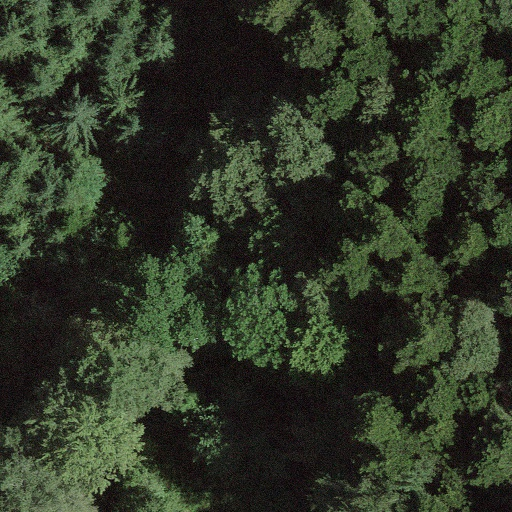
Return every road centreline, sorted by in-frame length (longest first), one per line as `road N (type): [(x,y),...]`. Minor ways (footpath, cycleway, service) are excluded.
road 1 (track): [(288,0),(294,253),(321,338),(470,511)]
road 2 (track): [(254,0),(112,511)]
